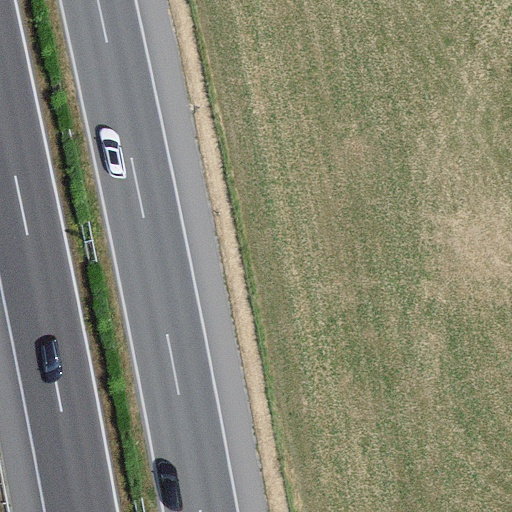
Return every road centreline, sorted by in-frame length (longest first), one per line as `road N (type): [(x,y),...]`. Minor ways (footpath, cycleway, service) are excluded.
road 1 (motorway): [(200,511),(97,0)]
road 2 (motorway): [(0,103),(80,511)]
